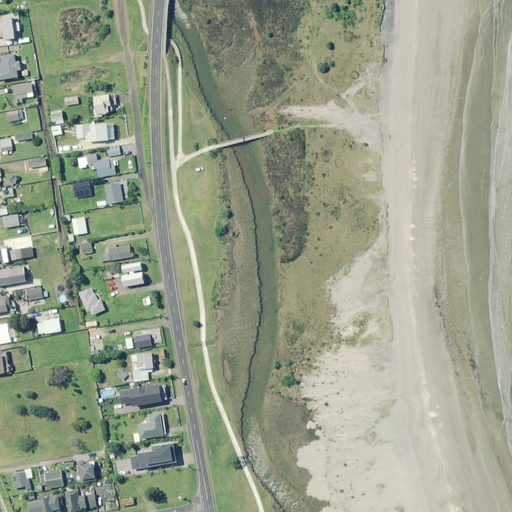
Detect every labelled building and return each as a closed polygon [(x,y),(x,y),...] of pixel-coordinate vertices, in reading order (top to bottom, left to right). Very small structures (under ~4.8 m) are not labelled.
[(18,23),(17,15),(0,17),(0,37),(6,36),(6,40),(16,38),(15,32),(22,31),(21,23),(18,23)] [(16,61),(15,54),(3,57),(4,63),(0,63),(0,80),(20,77),(18,71),(22,70),(20,60),(16,61)] [(35,96),(34,83),(14,86),(16,103),(24,102),(24,98),(35,96)] [(114,111),(113,106),(117,105),(116,96),(111,97),(111,94),(96,97),(97,107),(94,108),(95,118),(104,116),(104,115),(109,114),(108,112),(114,111)] [(80,104),(79,96),(66,98),(67,106),(80,104)] [(23,119),(22,110),(9,112),(11,124),(20,123),(20,120),(23,119)] [(57,122),(58,125),(65,123),(64,117),(53,119),(54,122),(57,122)] [(115,140),(114,123),(76,125),(77,138),(88,138),(88,142),(115,140)] [(61,126),(52,128),(54,137),(63,134),(61,126)] [(14,150),(13,139),(1,140),(3,152),(14,150)] [(122,154),(121,148),(108,150),(110,157),(122,154)] [(99,161),(97,154),(88,156),(89,165),(93,164),(94,169),(99,169),(101,177),(120,174),(117,158),(99,161)] [(93,196),(91,181),(74,184),(77,199),(93,196)] [(124,205),(121,186),(106,189),(109,207),(124,205)] [(14,188),(4,190),(5,198),(15,196),(14,188)] [(22,225),(20,214),(4,216),(6,228),(22,225)] [(87,233),(85,218),(73,220),(76,235),(87,233)] [(94,253),(93,242),(83,244),(84,254),(94,253)] [(134,257),(132,246),(107,250),(108,255),(101,256),(102,262),(134,257)] [(0,262),(10,261),(8,248),(0,249),(0,262)] [(123,272),(125,284),(146,280),(142,258),(122,262),(124,272),(123,272)] [(9,279),(7,273),(0,274),(0,289),(14,286),(12,279),(9,279)] [(99,300),(94,287),(80,293),(88,312),(91,310),(94,315),(106,310),(101,299),(99,300)] [(44,298),(42,288),(27,291),(29,301),(44,298)] [(12,305),(10,296),(0,297),(0,313),(10,311),(9,305),(12,305)] [(64,331),(61,318),(44,321),(45,323),(38,324),(40,335),(64,331)] [(12,342),(9,323),(0,324),(0,350),(8,349),(7,343),(12,342)] [(100,346),(98,330),(91,331),(94,347),(100,346)] [(134,334),(137,347),(153,344),(150,331),(134,334)] [(153,352),(132,355),(136,382),(149,380),(148,372),(155,371),(153,363),(155,363),(153,352)] [(128,377),(121,370),(117,376),(124,382),(128,377)] [(133,406),(162,400),(161,396),(164,396),(162,380),(117,387),(120,402),(132,400),(133,406)] [(163,433),(160,411),(151,413),(152,421),(140,422),(142,436),(163,433)] [(178,460),(174,441),(155,444),(156,449),(140,451),(140,453),(131,455),(133,467),(176,460),(178,460)] [(97,478),(94,459),(78,462),(82,481),(97,478)] [(65,486),(62,469),(41,472),(43,485),(48,485),(49,489),(65,486)] [(13,475),(16,488),(27,485),(27,488),(31,487),(27,471),(13,475)] [(87,495),(86,490),(67,492),(69,511),(75,511),(83,511),(83,509),(98,507),(97,494),(87,495)] [(54,511),(54,510),(62,509),(59,496),(41,500),(29,502),(31,511),(54,511)] [(135,504),(134,498),(121,500),(122,507),(135,504)]
